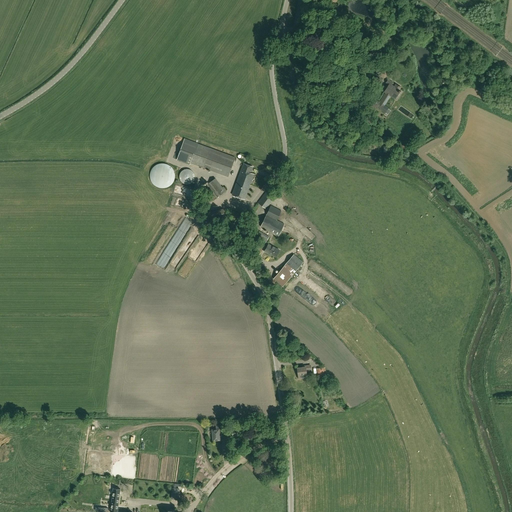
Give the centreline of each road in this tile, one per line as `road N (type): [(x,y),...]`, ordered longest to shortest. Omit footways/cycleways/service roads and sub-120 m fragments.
road 1 (unclassified): [(287,437),(267,307),(232,242),(284,160),(271,64),(287,0)]
road 2 (tertiary): [(0,116),(69,66),(122,0)]
road 3 (track): [(279,32),(312,23),(368,90),(379,71),(358,62)]
road 4 (residential): [(190,511),(230,463),(287,437)]
